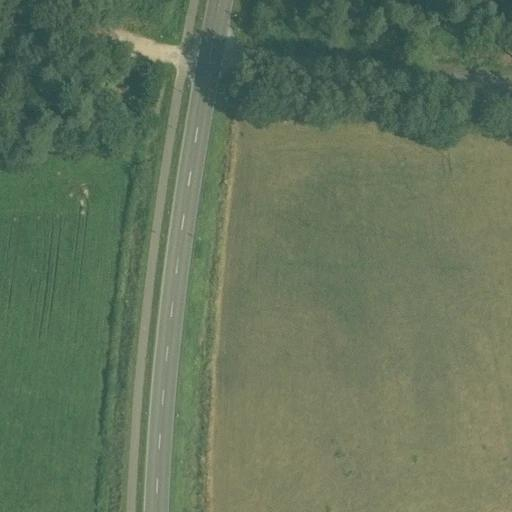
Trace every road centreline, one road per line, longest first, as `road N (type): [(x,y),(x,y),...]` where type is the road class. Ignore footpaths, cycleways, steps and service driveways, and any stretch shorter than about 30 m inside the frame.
road 1 (tertiary): [(209,59),(175,279),(155,511)]
road 2 (unclassified): [(511,91),(209,59)]
road 3 (track): [(0,32),(184,57)]
